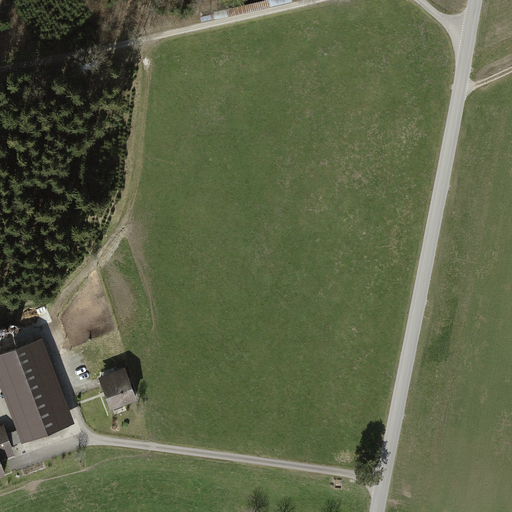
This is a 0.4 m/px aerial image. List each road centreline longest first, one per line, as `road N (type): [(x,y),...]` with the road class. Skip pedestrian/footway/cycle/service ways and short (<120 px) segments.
road 1 (tertiary): [(376,511),(470,27)]
road 2 (track): [(0,74),(316,0)]
road 3 (track): [(121,225),(44,325)]
